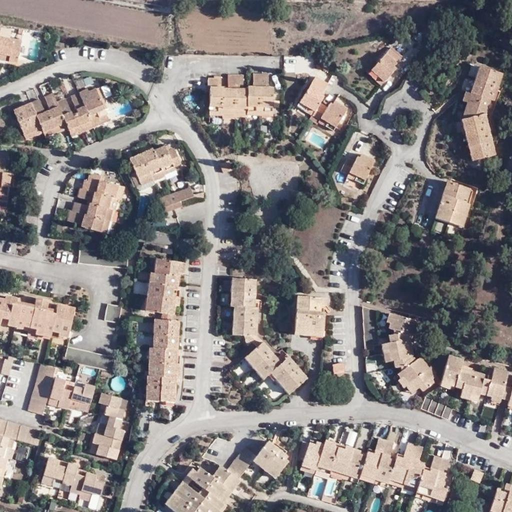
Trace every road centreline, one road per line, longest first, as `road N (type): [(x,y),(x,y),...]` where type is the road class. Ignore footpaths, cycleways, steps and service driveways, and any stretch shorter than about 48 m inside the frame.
road 1 (residential): [(180,115),(215,165),(205,421)]
road 2 (residential): [(0,256),(38,264),(55,176),(87,149),(180,115)]
road 3 (residential): [(353,413),(351,260),(393,156)]
road 4 (residential): [(180,115),(144,87),(91,67),(39,73),(0,91)]
road 5 (residential): [(353,413),(423,420),(511,460)]
road 6 (residential): [(205,421),(353,413)]
road 7 (residential): [(393,156),(398,104),(412,97),(423,107),(425,128),(417,153)]
road 8 (residential): [(127,511),(134,484),(164,441),(205,421)]
